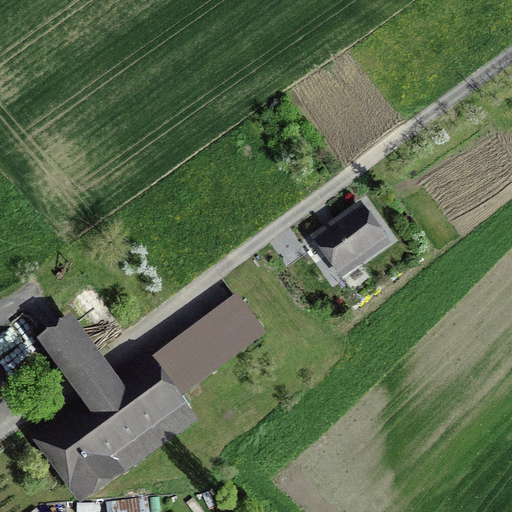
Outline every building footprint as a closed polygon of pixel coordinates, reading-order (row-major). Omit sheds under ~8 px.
[(364,209),(360,203),(309,240),(340,282),(390,246),(384,236),(386,234),(367,207),(364,209)] [(154,365),(115,392),(67,324),(46,340),(95,407),(45,443),(84,495),(192,417),(154,365)] [(214,367),(190,335),(173,348),(197,380),(214,367)] [(170,477),(178,488),(199,471),(176,439),(165,448),(168,453),(151,466),(163,483),(170,477)] [(147,511),(146,498),(111,503),(111,511),(147,511)]
